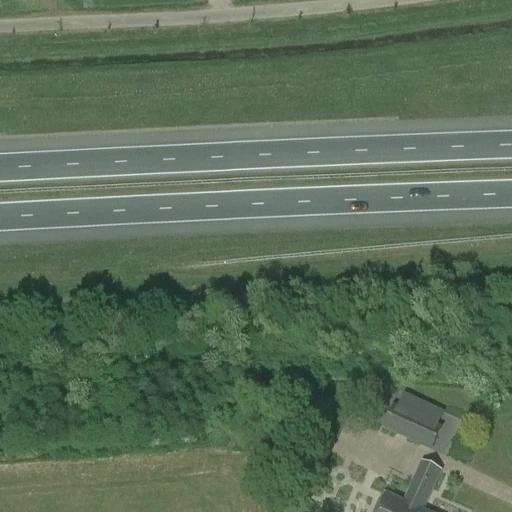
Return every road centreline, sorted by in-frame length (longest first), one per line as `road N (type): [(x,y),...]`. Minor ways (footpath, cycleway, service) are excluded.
road 1 (motorway): [(511,146),(0,173)]
road 2 (motorway): [(0,222),(511,195)]
road 3 (unclassified): [(381,0),(0,27)]
